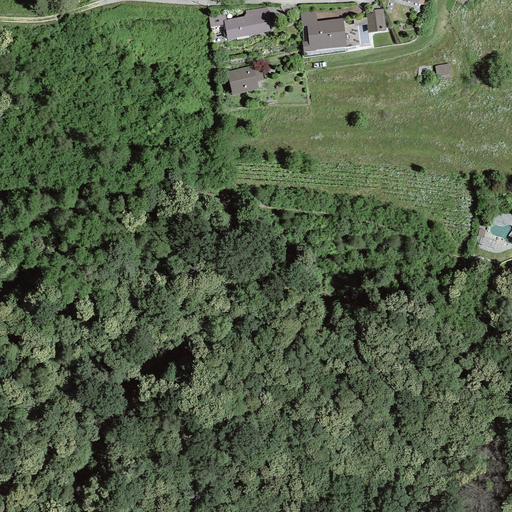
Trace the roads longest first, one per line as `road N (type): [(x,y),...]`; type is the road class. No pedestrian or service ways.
road 1 (track): [(0,189),(242,195),(392,226),(464,258),(511,262)]
road 2 (unclassified): [(320,0),(168,0)]
